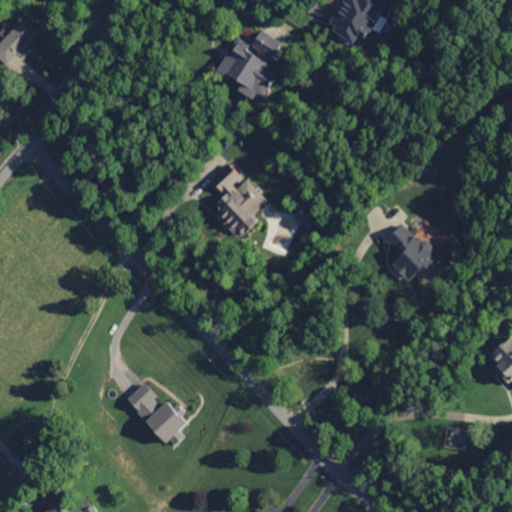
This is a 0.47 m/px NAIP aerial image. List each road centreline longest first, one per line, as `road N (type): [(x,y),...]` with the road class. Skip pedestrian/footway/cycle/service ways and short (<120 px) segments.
road 1 (residential): [(378,511),(30,145)]
road 2 (residential): [(0,183),(127,0)]
